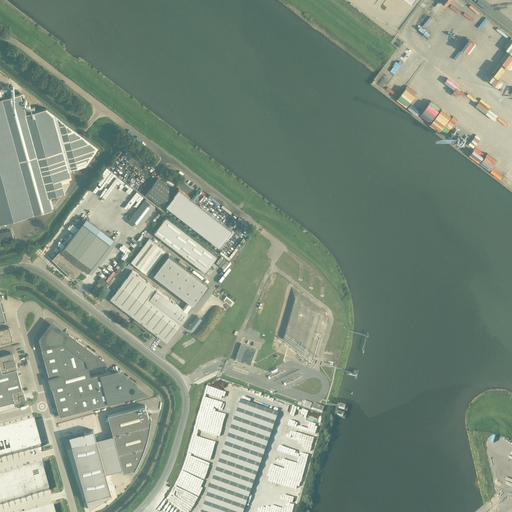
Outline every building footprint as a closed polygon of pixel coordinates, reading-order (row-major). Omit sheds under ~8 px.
[(473,54),(481,45),(478,42),(469,52),(473,54)] [(0,83),(0,222),(52,209),(49,196),(65,192),(69,184),(68,178),(71,178),(69,170),(85,165),(98,149),(46,108),(42,109),(35,111),(34,106),(25,109),(20,93),(5,97),(1,83),(0,83)] [(157,178),(144,195),(160,207),(173,190),(157,178)] [(190,197),(179,188),(174,195),(166,206),(219,247),(232,230),(190,197)] [(145,199),(129,221),(138,228),(155,207),(145,199)] [(60,250),(52,259),(73,278),(83,268),(88,272),(120,230),(93,210),(61,251),(60,250)] [(217,256),(166,216),(153,233),(205,272),(217,256)] [(11,230),(0,232),(0,244),(14,241),(11,230)] [(165,251),(149,238),(131,262),(147,274),(165,251)] [(168,254),(153,274),(193,305),(208,285),(168,254)] [(153,332),(166,342),(178,326),(188,313),(132,270),(110,299),(135,318),(132,321),(151,335),(153,332)] [(99,280),(104,285),(108,281),(103,276),(99,280)] [(197,316),(188,328),(193,331),(202,319),(197,316)] [(43,344),(43,348),(41,349),(52,387),(60,417),(118,401),(117,399),(133,394),(137,385),(119,371),(110,374),(110,371),(62,384),(59,375),(93,366),(93,365),(97,363),(95,354),(69,334),(68,336),(51,324),(47,331),(44,335),(43,339),(43,344)] [(0,328),(0,343),(12,340),(8,326),(0,328)] [(240,344),(235,360),(248,364),(250,365),(251,363),(256,349),(241,343),(240,344)] [(0,357),(0,380),(18,376),(12,354),(0,357)] [(0,404),(23,399),(24,396),(18,376),(0,380),(0,404)] [(248,511),(279,412),(239,400),(205,511),(248,511)] [(133,470),(133,471),(135,469),(136,467),(137,464),(139,461),(140,457),(141,455),(142,454),(143,451),(144,448),(145,445),(146,442),(147,439),(147,437),(148,434),(149,431),(149,428),(150,426),(150,424),(150,421),(151,419),(150,419),(150,420),(149,420),(145,405),(107,415),(123,472),(132,469),(133,470)] [(313,405),(311,409),(322,413),(323,408),(313,405)] [(0,429),(0,458),(41,447),(34,420),(0,429)] [(302,424),(303,461),(305,461),(305,462),(308,463),(308,459),(313,459),(305,456),(316,456),(306,453),(314,453),(319,435),(315,434),(314,434),(311,433),(311,427),(302,424)] [(96,429),(72,436),(86,489),(110,482),(96,429)] [(294,438),(289,437),(289,440),(284,439),(283,444),(301,448),(303,439),(294,437),(294,438)] [(211,449),(212,443),(201,441),(200,445),(198,444),(197,449),(207,451),(208,449),(211,449)] [(42,464),(36,465),(39,479),(45,477),(42,464)] [(296,511),(304,481),(305,480),(302,480),(304,477),(306,478),(309,465),(305,464),(304,466),(300,465),(298,467),(299,467),(294,473),(292,477),(288,476),(287,477),(271,473),(267,489),(286,493),(288,495),(286,502),(266,497),(264,505),(262,508),(260,511),(296,511)] [(36,465),(30,467),(34,480),(39,479),(36,465)] [(30,467),(24,469),(28,482),(34,480),(30,467)] [(24,469),(18,470),(22,484),(28,482),(24,469)] [(18,470),(12,472),(16,485),(22,484),(18,470)] [(12,472),(7,473),(10,487),(16,485),(12,472)] [(7,473),(1,475),(4,488),(10,487),(7,473)] [(45,477),(39,479),(43,492),(49,491),(45,477)] [(39,479),(34,480),(37,494),(43,492),(39,479)] [(34,480),(28,482),(31,495),(37,494),(34,480)] [(28,482),(22,484),(26,497),(31,495),(28,482)] [(22,484),(16,485),(20,499),(26,497),(22,484)] [(16,485),(10,487),(14,500),(20,499),(16,485)] [(10,487),(4,488),(8,502),(14,500),(10,487)] [(4,488),(0,489),(0,495),(2,503),(8,502),(4,488)]
